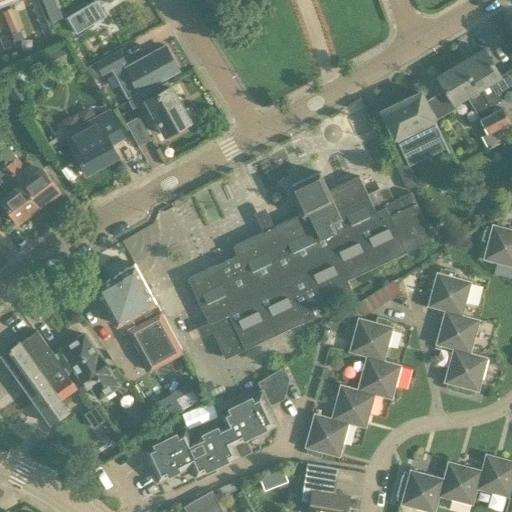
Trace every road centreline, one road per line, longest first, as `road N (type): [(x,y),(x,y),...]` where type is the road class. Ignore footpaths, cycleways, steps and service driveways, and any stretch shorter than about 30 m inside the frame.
road 1 (residential): [(0,286),(84,222),(254,134)]
road 2 (residential): [(511,401),(491,413),(405,430),(372,472),(365,511)]
road 3 (residential): [(254,134),(411,51)]
road 4 (unknown): [(148,511),(300,444)]
road 5 (residential): [(254,134),(172,0)]
